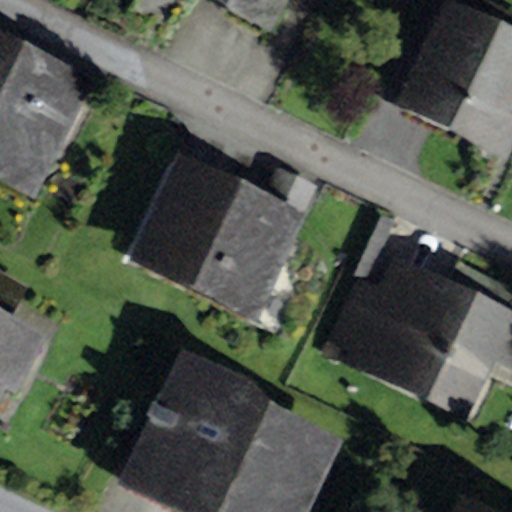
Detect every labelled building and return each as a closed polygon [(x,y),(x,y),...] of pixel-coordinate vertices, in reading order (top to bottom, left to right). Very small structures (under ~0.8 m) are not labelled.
[(316,0),(317,1),(317,0),(218,0),(266,27),(281,0),(316,0)] [(448,21),(408,104),(462,131),(502,150),(511,130),(511,21),(467,0),(464,0),(453,23),(448,21)] [(0,170),(28,185),(75,95),(0,55),(0,170)] [(453,148),(462,131),(408,104),(399,122),(453,148)] [(182,172),(143,256),(254,309),(294,225),(182,172)] [(277,177),(267,200),(298,215),(309,192),(277,177)] [(248,322),(254,309),(143,256),(136,270),(248,322)] [(511,304),(511,295),(456,269),(443,296),(503,324),(511,304)] [(353,363),(460,414),(488,355),(503,324),(443,296),(396,274),(386,294),(353,363)] [(353,363),(386,294),(357,281),(321,357),(350,370),(353,363)] [(0,386),(12,394),(36,350),(2,331),(22,295),(0,282),(0,386)] [(511,328),(503,324),(488,355),(511,366),(511,328)] [(198,499),(191,511),(295,511),(324,453),(242,414),(247,403),(188,375),(166,420),(152,413),(147,423),(149,424),(161,430),(141,472),(198,499)] [(191,511),(198,499),(141,472),(161,430),(149,424),(119,487),(171,511),(191,511)]
